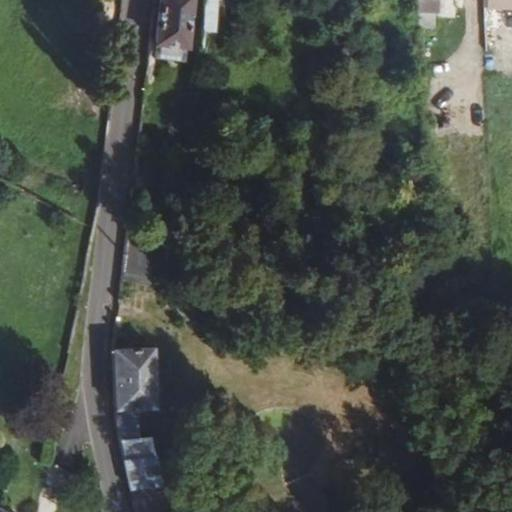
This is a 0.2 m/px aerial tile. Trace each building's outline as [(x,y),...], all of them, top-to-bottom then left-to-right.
[(189,50),(195,0),(161,0),(156,46),(189,50)] [(216,59),(222,1),(218,1),(218,0),(204,0),(196,74),(209,75),(210,59),(216,59)] [(486,8),(511,8),(511,0),(469,0),(469,22),(486,23),(486,8)] [(502,52),(503,23),(486,23),(485,51),(502,52)] [(187,66),(189,50),(156,46),(154,61),(187,66)] [(496,169),(496,141),(486,141),(486,169),(496,169)] [(175,270),(177,258),(129,225),(123,277),(164,287),(168,268),(175,270)] [(268,269),(238,252),(230,264),(238,270),(261,281),(268,269)] [(154,404),(151,342),(110,343),(108,365),(110,395),(113,423),(121,466),(132,505),(163,500),(149,432),(128,433),(124,405),(154,404)] [(149,432),(145,404),(124,405),(128,433),(149,432)] [(35,511),(38,508),(24,500),(17,511),(14,511),(3,506),(0,511),(35,511)]
